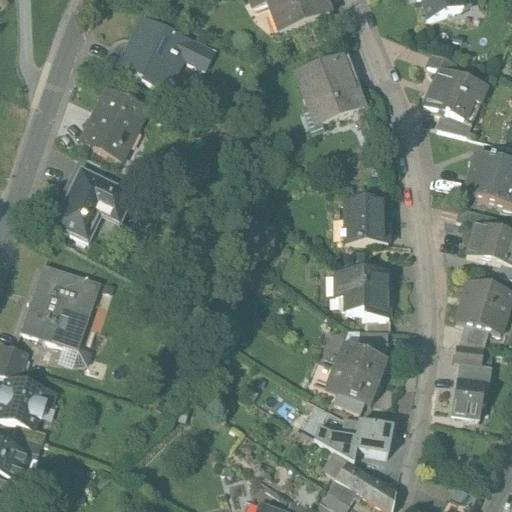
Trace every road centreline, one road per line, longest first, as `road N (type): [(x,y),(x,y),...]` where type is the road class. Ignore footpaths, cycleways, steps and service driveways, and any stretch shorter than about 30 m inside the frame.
road 1 (residential): [(354,0),(398,109),(426,276),(401,508)]
road 2 (tertiary): [(0,301),(99,0)]
